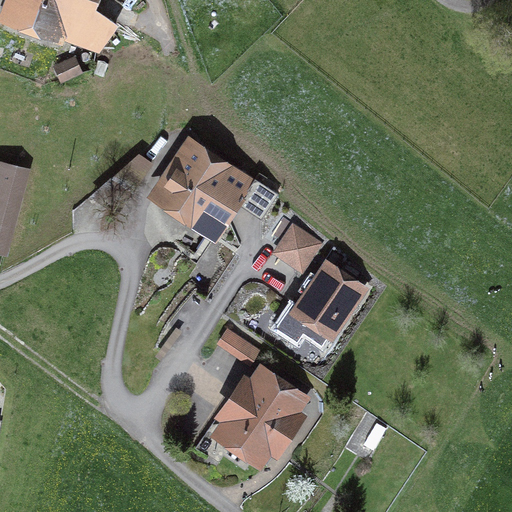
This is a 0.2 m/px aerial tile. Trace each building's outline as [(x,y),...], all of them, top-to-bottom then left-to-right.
[(80,34),(96,47),(114,24),(103,14),(94,8),(96,0),(17,0),(11,17),(68,38),(75,40),(80,34)] [(213,29),(219,23),(214,19),(208,27),(211,30),(213,29)] [(218,233),(242,197),(265,212),(275,198),(254,180),(197,142),(161,195),(218,233)] [(132,190),(151,163),(139,155),(114,178),(132,190)] [(0,164),(0,249),(4,251),(25,171),(0,164)] [(318,244),(293,227),(276,251),(301,268),(318,244)] [(307,284),(308,290),(310,291),(299,307),(294,304),(279,326),(293,336),(299,327),(321,342),(329,330),(331,331),(360,289),(327,267),(318,280),(316,279),(310,280),(307,284)] [(227,330),(219,342),(249,363),(258,351),(227,330)] [(300,398),(262,372),(252,387),(246,383),(200,450),(218,463),(223,456),(245,471),(255,456),(259,459),(269,444),(275,448),(296,418),(290,413),(300,398)] [(364,421),(349,447),(371,460),(386,434),(364,421)]
